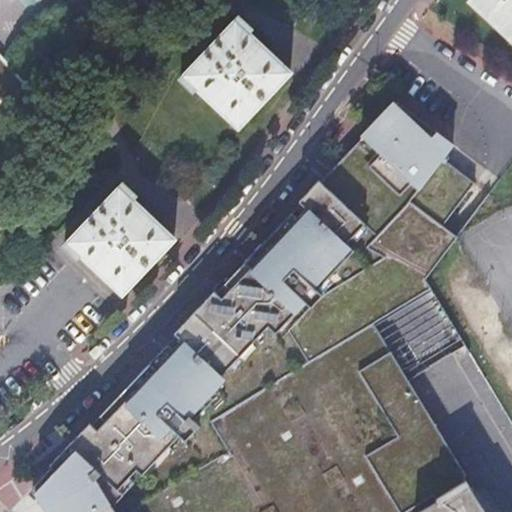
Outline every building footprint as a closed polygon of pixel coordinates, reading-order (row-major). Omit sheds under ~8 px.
[(511,0),(465,0),(465,1),(511,44),(511,0)] [(178,77),(190,89),(193,86),(236,127),(288,72),(267,51),(272,46),(266,41),(261,36),(259,38),(238,17),(178,77)] [(0,55),(0,126),(35,95),(0,55)] [(393,103),(391,101),(31,487),(46,511),(139,511),(138,510),(235,452),(214,417),(372,322),(428,289),(422,279),(454,236),(440,226),(473,183),(440,158),(451,144),(395,102),(393,103)] [(62,243),(75,256),(78,252),(119,293),(173,239),(151,217),(156,213),(151,208),(146,203),(143,205),(121,183),(62,243)] [(428,289),(372,322),(408,381),(464,347),(428,289)] [(139,511),(404,511),(463,477),(465,475),(408,381),(372,322),(214,417),(235,452),(138,510),(139,511)] [(484,511),(463,477),(404,511),(484,511)]
